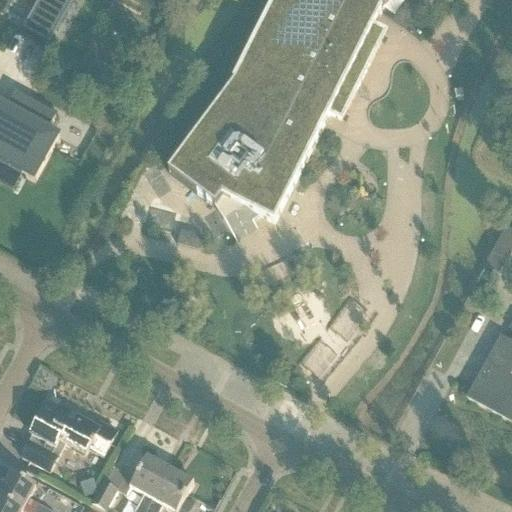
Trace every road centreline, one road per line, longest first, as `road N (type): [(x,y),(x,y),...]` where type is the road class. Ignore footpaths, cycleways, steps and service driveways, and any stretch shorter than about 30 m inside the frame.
road 1 (residential): [(48,315),(280,440)]
road 2 (residential): [(280,440),(422,511)]
